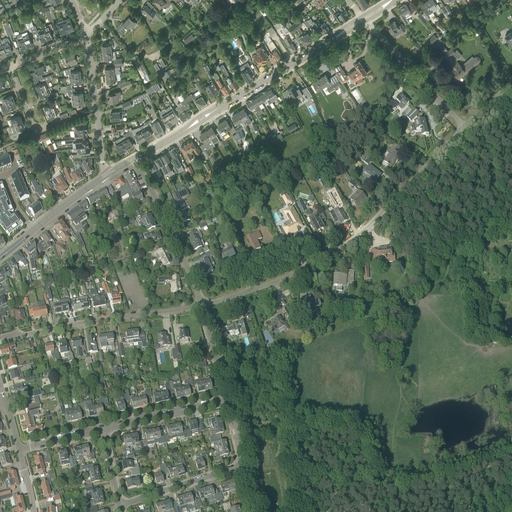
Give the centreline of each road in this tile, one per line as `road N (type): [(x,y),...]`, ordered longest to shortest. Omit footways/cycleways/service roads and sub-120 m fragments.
road 1 (residential): [(201,305),(335,250),(463,127)]
road 2 (residential): [(0,337),(201,305)]
road 3 (residential): [(201,305),(136,158)]
road 4 (track): [(511,228),(493,232),(480,248),(415,252),(387,204)]
road 5 (residential): [(463,127),(364,21)]
road 6 (residential): [(106,174),(87,34)]
road 7 (secondary): [(214,111),(326,42)]
road 8 (residential): [(102,430),(228,401)]
road 9 (residential): [(120,504),(243,465)]
road 10 (track): [(377,493),(363,436),(299,427)]
